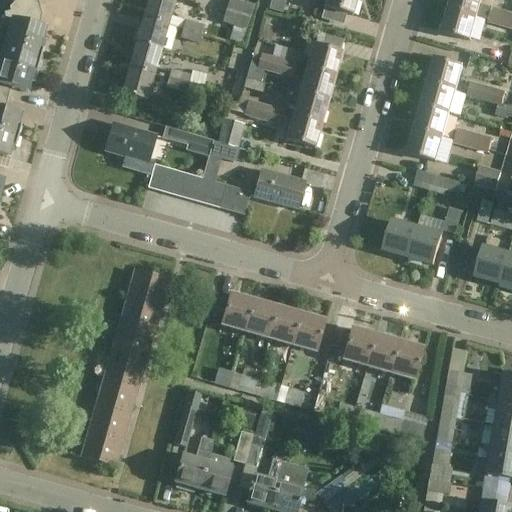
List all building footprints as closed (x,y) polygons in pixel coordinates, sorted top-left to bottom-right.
[(9,0),(14,4),(9,9),(10,13),(40,6),(38,0),(9,0)] [(149,0),(144,20),(168,27),(183,32),(202,37),(205,28),(187,23),(187,22),(171,17),(171,15),(174,16),(177,8),(174,7),(175,1),(170,0),(149,0)] [(356,0),(326,0),(324,9),(352,17),(356,0)] [(452,0),(450,10),(477,18),(511,27),(511,14),(481,5),(482,0),(452,0)] [(226,14),(251,22),(255,10),(231,2),(226,14)] [(40,6),(10,13),(4,15),(5,19),(12,21),(6,42),(43,53),(46,42),(43,41),(46,30),(32,26),(34,18),(43,17),(40,6)] [(477,19),(450,11),(443,34),(470,42),(477,19)] [(251,22),(226,14),(223,26),(234,30),(247,34),(251,22)] [(168,27),(144,20),(137,44),(161,51),(164,52),(166,44),(163,43),(168,27)] [(247,34),(234,30),(230,43),(243,47),(247,34)] [(202,37),(183,32),(181,39),(200,45),(202,37)] [(6,42),(0,63),(37,74),(43,53),(6,42)] [(137,44),(130,69),(154,76),(157,64),(160,65),(162,58),(159,57),(161,51),(137,44)] [(310,61),(307,72),(334,80),(341,56),(307,46),(303,59),(310,61)] [(276,49),(272,62),(295,68),(299,55),(276,49)] [(295,68),(272,62),(261,59),(258,71),(292,81),(295,68)] [(428,86),(456,93),(463,69),(435,61),(428,86)] [(37,74),(0,63),(0,62),(0,98),(8,101),(12,90),(28,94),(31,83),(34,84),(37,74)] [(154,76),(130,69),(122,95),(146,102),(147,100),(156,103),(160,88),(151,85),(154,76)] [(307,72),(300,94),(328,102),(334,80),(307,72)] [(190,79),(171,74),(169,80),(189,86),(190,79)] [(189,86),(169,80),(166,91),(186,96),(189,86)] [(471,84),(467,97),(499,106),(501,106),(502,105),(505,94),(471,84)] [(428,86),(422,108),(449,116),(456,93),(428,86)] [(300,94),(293,117),(321,125),(328,102),(300,94)] [(8,101),(0,98),(0,133),(19,139),(22,129),(18,128),(21,117),(5,112),(8,101)] [(248,104),(241,102),(239,102),(238,107),(230,104),(227,113),(244,118),(248,104)] [(283,114),(260,108),(248,104),(244,118),(279,128),(283,114)] [(499,106),(496,116),(511,120),(511,108),(502,105),(501,106),(499,106)] [(449,116),(422,108),(415,133),(442,141),(449,116)] [(321,125),(293,117),(287,142),(314,150),(321,125)] [(224,121),(218,143),(239,149),(245,127),(224,121)] [(113,127),(106,154),(126,159),(123,170),(142,175),(145,164),(148,165),(155,139),(113,127)] [(187,150),(191,135),(168,128),(163,143),(187,150)] [(453,142),(453,144),(488,154),(489,152),(491,145),(492,140),(457,130),(453,142)] [(19,139),(0,133),(0,156),(9,160),(12,148),(16,149),(19,139)] [(442,141),(415,133),(408,155),(436,163),(442,141)] [(224,164),(208,159),(202,178),(216,182),(219,170),(223,166),(224,164)] [(167,169),(155,166),(149,189),(161,192),(167,169)] [(502,175),(480,168),(474,187),(497,193),(502,175)] [(179,173),(167,169),(161,192),(173,196),(179,173)] [(263,171),(255,198),(298,210),(306,183),(263,171)] [(418,171),(413,188),(428,192),(433,176),(418,171)] [(191,176),(179,173),(173,196),(185,199),(191,176)] [(203,180),(191,176),(185,199),(197,202),(203,180)] [(433,176),(428,192),(444,197),(446,192),(458,196),(462,184),(433,176)] [(215,183),(203,180),(197,202),(209,206),(215,183)] [(227,186),(215,183),(209,206),(221,209),(227,186)] [(239,190),(227,186),(221,209),(233,212),(239,190)] [(251,193),(239,190),(233,212),(245,216),(251,193)] [(494,207),(483,204),(478,224),(489,227),(494,207)] [(462,214),(450,211),(444,234),(456,238),(462,214)] [(511,233),(511,216),(497,212),(493,228),(511,233)] [(411,259),(419,231),(392,223),(384,251),(411,259)] [(442,237),(419,231),(411,259),(433,265),(442,237)] [(501,285),(509,256),(484,249),(476,277),(501,285)] [(511,257),(509,256),(501,285),(511,287),(511,257)] [(134,272),(127,299),(161,309),(168,282),(134,272)] [(245,333),(254,301),(230,295),(221,326),(245,333)] [(161,309),(127,299),(119,326),(153,335),(161,309)] [(254,301),(245,333),(242,342),(267,349),(270,340),(279,309),(254,301)] [(302,315),(279,309),(270,340),(293,347),(302,315)] [(324,321),(302,315),(293,347),(315,353),(324,321)] [(119,326),(111,352),(145,362),(153,335),(119,326)] [(367,368),(376,336),(351,329),(342,361),(367,368)] [(400,343),(376,336),(367,368),(391,374),(400,343)] [(400,343),(391,374),(414,381),(423,349),(400,343)] [(449,370),(464,372),(467,350),(453,348),(449,370)] [(111,352),(104,379),(138,389),(145,362),(111,352)] [(219,370),(214,386),(228,390),(233,374),(219,370)] [(449,370),(445,392),(467,396),(469,396),(473,374),(464,372),(449,370)] [(498,401),(511,402),(511,378),(502,376),(498,401)] [(241,377),(237,393),(253,397),(258,381),(241,377)] [(138,389),(104,379),(96,406),(130,415),(138,389)] [(266,383),(261,400),(276,404),(281,388),(266,383)] [(288,390),(283,406),(299,410),(303,394),(288,390)] [(467,396),(445,392),(441,417),(456,419),(463,420),(467,396)] [(511,402),(498,401),(489,399),(487,410),(496,411),(494,425),(511,428),(511,402)] [(341,402),(336,418),(352,422),(357,406),(341,402)] [(96,406),(88,432),(122,442),(130,415),(96,406)] [(261,408),(253,437),(264,440),(272,412),(261,408)] [(241,421),(253,424),(256,411),(245,409),(241,421)] [(365,409),(361,424),(376,429),(380,413),(365,409)] [(403,419),(399,435),(419,441),(425,419),(405,413),(403,419)] [(180,414),(172,444),(186,448),(194,418),(180,414)] [(399,435),(403,419),(388,415),(383,431),(399,435)] [(441,417),(437,441),(452,443),(456,419),(441,417)] [(511,428),(494,425),(490,450),(511,453),(511,428)] [(122,442),(88,432),(81,459),(115,469),(122,442)] [(241,434),(233,463),(245,466),(253,437),(241,434)] [(253,437),(245,466),(256,469),(264,440),(253,437)] [(182,457),(174,485),(177,486),(175,490),(186,493),(188,489),(199,492),(209,455),(212,443),(201,440),(195,460),(182,457)] [(452,443),(437,441),(434,465),(448,467),(452,443)] [(384,448),(363,448),(363,461),(384,460),(384,448)] [(511,453),(490,450),(479,448),(478,459),(488,460),(485,477),(511,481),(511,453)] [(209,455),(199,492),(224,499),(233,467),(229,466),(230,461),(209,455)] [(363,461),(341,478),(347,487),(367,473),(384,460),(363,461)] [(250,493),(246,506),(266,511),(270,511),(284,464),(272,461),(267,480),(254,477),(250,493)] [(284,464),(270,511),(296,511),(303,491),(308,471),(284,464)] [(341,478),(316,495),(323,504),(347,487),(341,478)] [(428,482),(427,493),(441,495),(449,496),(450,486),(428,482)] [(347,487),(323,504),(328,511),(330,511),(354,496),(347,487)] [(427,493),(423,511),(438,511),(441,495),(427,493)] [(510,511),(511,507),(469,500),(467,511),(510,511)]
